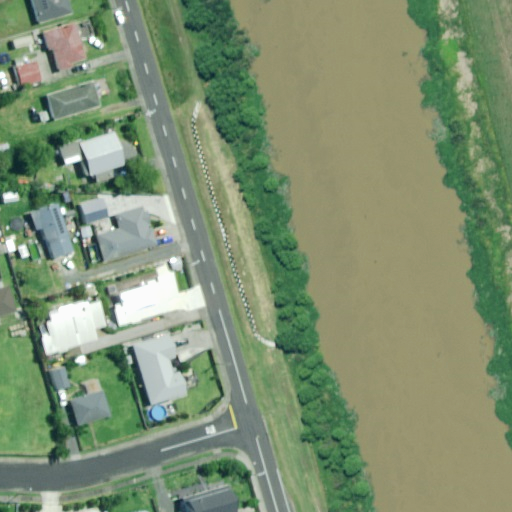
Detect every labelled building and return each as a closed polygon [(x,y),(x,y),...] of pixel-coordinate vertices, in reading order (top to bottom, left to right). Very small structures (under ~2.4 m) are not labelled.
[(69,14),(64,0),(28,0),(36,24),(69,14)] [(83,60),(72,23),(39,33),(44,49),(38,51),(45,75),(70,68),(69,65),(83,60)] [(38,81),(33,62),(15,66),(19,86),(38,81)] [(98,107),(91,84),(45,97),(52,121),(98,107)] [(119,165),(109,133),(81,142),(80,138),(54,146),(61,166),(80,160),(85,176),(119,165)] [(70,253),(54,204),(27,214),(33,231),(39,229),(49,260),(70,253)] [(154,246),(143,207),(113,216),(117,229),(94,236),(102,261),(154,246)] [(84,213),(74,216),(77,226),(88,223),(84,213)] [(176,297),(169,273),(144,281),(145,285),(116,294),(119,305),(111,307),(117,327),(168,311),(164,301),(176,297)] [(0,324),(1,324),(0,321),(0,316),(13,312),(6,287),(0,288),(0,324)] [(103,326),(96,302),(80,307),(81,309),(60,316),(60,318),(42,323),(45,333),(37,335),(44,356),(94,340),(91,330),(103,326)] [(172,357),(165,334),(130,345),(148,405),(182,394),(176,374),(171,376),(166,359),(172,357)] [(68,386),(61,365),(48,369),(54,390),(68,386)] [(197,386),(192,370),(182,373),(186,389),(197,386)] [(107,417),(97,379),(82,383),(85,396),(68,400),(75,425),(107,417)] [(232,511),(224,486),(180,499),(184,511),(181,511),(232,511)]
